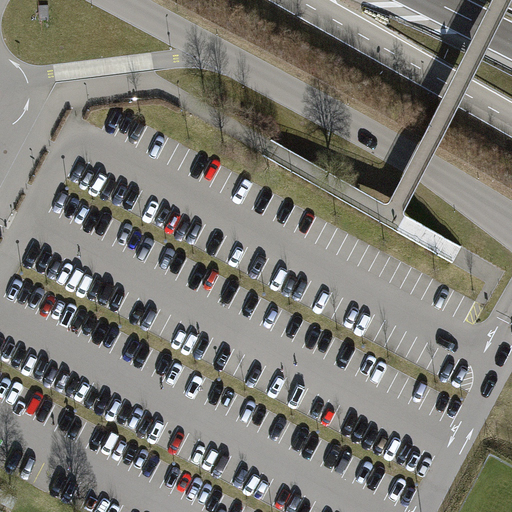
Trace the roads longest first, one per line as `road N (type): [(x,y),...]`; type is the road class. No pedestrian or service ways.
road 1 (unclassified): [(117,0),(511,217)]
road 2 (motorway): [(299,0),(511,121)]
